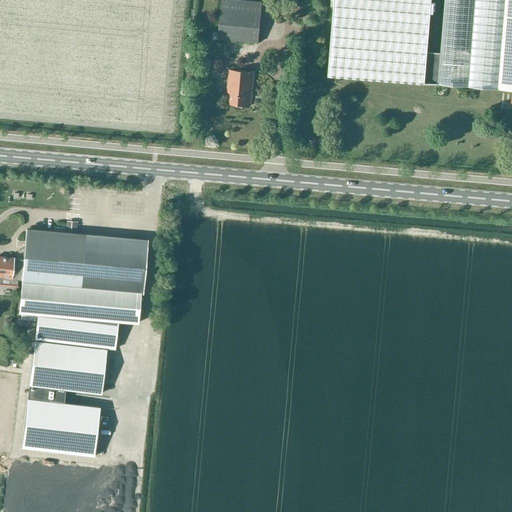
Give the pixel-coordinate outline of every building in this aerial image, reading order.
[(221,0),(218,40),(259,43),(262,3),(228,0),(221,0)] [(334,5),(328,76),(436,84),(439,54),(427,53),(430,13),(433,13),(434,3),(431,2),(431,0),(331,0),(331,5),(334,5)] [(511,0),(444,0),(439,54),(436,84),(438,84),(511,90),(511,0)] [(213,73),(222,74),(223,60),(215,59),(213,73)] [(226,103),(250,105),(253,72),(229,69),(226,103)] [(67,222),(66,232),(77,233),(77,223),(67,222)] [(146,242),(26,230),(24,259),(0,257),(0,276),(2,276),(1,279),(22,281),(19,314),(38,315),(30,385),(65,389),(101,392),(106,348),(116,350),(119,322),(139,324),(146,242)] [(93,456),(99,407),(64,403),(65,389),(30,385),(22,447),(93,456)] [(23,465),(18,511),(102,511),(104,493),(82,491),(84,471),(23,465)]
